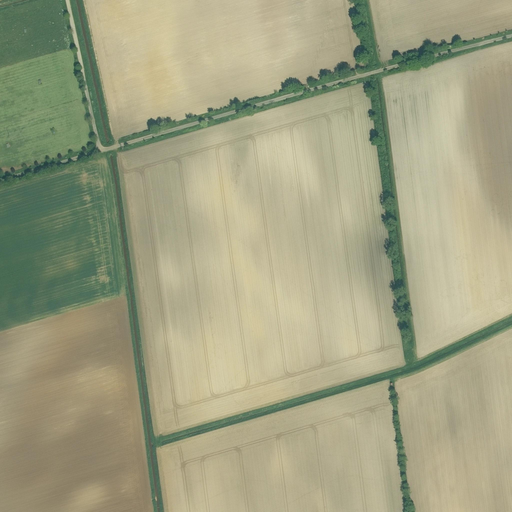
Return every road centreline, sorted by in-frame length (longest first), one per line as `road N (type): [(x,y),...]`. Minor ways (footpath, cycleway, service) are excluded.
road 1 (unclassified): [(511,32),(0,179)]
road 2 (track): [(64,0),(96,149)]
